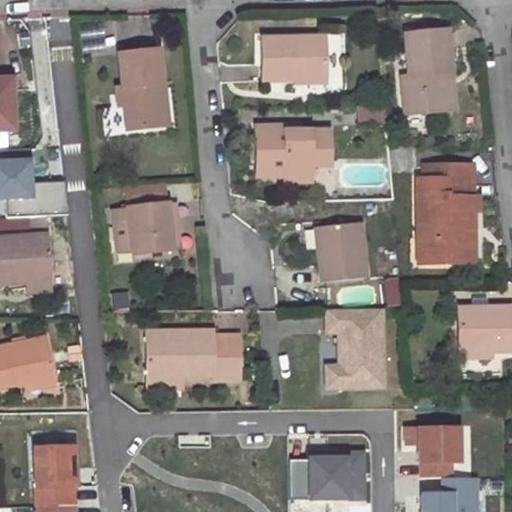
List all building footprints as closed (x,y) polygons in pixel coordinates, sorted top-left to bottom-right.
[(447,106),(443,72),(451,72),(447,30),(401,35),(405,74),(397,74),(401,110),(447,106)] [(324,38),(259,41),(261,82),(325,80),(324,38)] [(116,78),(119,96),(125,95),(128,130),(161,126),(157,89),(163,88),(158,50),(119,55),(122,78),(116,78)] [(16,75),(0,75),(0,124),(17,124),(16,75)] [(286,129),(252,131),(254,160),(264,160),(265,179),(308,177),(308,167),(326,167),(324,133),(286,134),(286,129)] [(29,160),(0,161),(0,201),(31,200),(29,160)] [(419,197),(418,241),(425,241),(425,266),(463,267),(464,232),(470,232),(470,216),(475,216),(475,204),(470,204),(470,170),(425,169),(425,198),(419,197)] [(142,255),(180,250),(177,221),(184,220),(182,205),(124,211),(126,229),(138,227),(142,255)] [(35,219),(37,237),(52,236),(50,219),(35,219)] [(315,253),(317,283),(365,279),(359,222),(318,225),(320,252),(315,253)] [(0,292),(30,291),(56,289),(52,240),(0,243),(0,292)] [(459,350),(490,351),(511,351),(511,308),(459,307),(459,350)] [(378,311),(323,313),(323,336),(335,335),(336,370),(337,391),(380,389),(378,311)] [(182,376),(217,376),(218,381),(241,381),(238,336),(212,336),(212,331),(172,332),(173,337),(146,337),(146,383),(182,382),(182,376)] [(0,385),(31,381),(60,376),(52,336),(0,345),(0,385)] [(336,370),(322,370),(323,391),(337,391),(336,370)] [(476,511),(476,479),(453,479),(453,465),(460,465),(460,428),(403,428),(403,447),(417,447),(417,480),(439,480),(439,493),(420,493),(419,511),(476,511)] [(31,447),(33,511),(77,511),(75,446),(31,447)] [(306,460),(289,460),(288,500),(362,501),(363,452),(306,451),(306,460)] [(414,511),(415,496),(405,496),(405,511),(414,511)]
